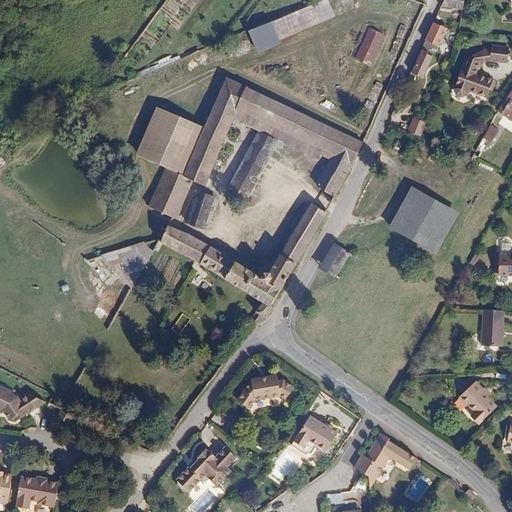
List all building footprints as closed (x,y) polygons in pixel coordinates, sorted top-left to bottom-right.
[(335,17),(327,0),(323,0),(272,22),(280,40),(335,17)] [(462,10),(463,0),(444,0),(441,7),(462,10)] [(280,40),(272,22),(248,31),(258,54),(281,44),(280,40)] [(439,47),(448,29),(433,22),(425,40),(419,52),(439,47)] [(370,66),(385,35),(369,28),(354,59),(370,66)] [(474,69),(477,60),(489,57),(505,60),(508,46),(491,44),(490,46),(468,56),(464,55),(452,87),(455,93),(460,95),(465,92),(466,88),(484,95),(487,88),(490,78),(476,73),(473,72),(474,69)] [(363,142),(226,77),(203,127),(183,175),(183,176),(193,180),(205,185),(234,118),(258,130),(280,141),(319,159),(322,155),(330,159),(316,185),(332,196),(335,198),(358,153),(363,142)] [(511,90),(498,111),(511,119),(511,90)] [(183,175),(203,127),(158,108),(138,156),(165,167),(183,175)] [(413,117),(408,132),(421,136),(425,121),(413,117)] [(491,136),(497,125),(492,121),(486,133),(491,136)] [(247,199),(280,141),(258,130),(227,188),(247,199)] [(176,219),(193,180),(183,176),(183,175),(165,167),(148,206),(172,217),(176,219)] [(436,254),(459,214),(412,187),(389,227),(436,254)] [(206,231),(217,197),(195,190),(184,223),(206,231)] [(327,213),(335,198),(332,196),(324,211),(327,213)] [(272,303),(327,213),(324,211),(311,203),(268,272),(264,272),(262,276),(235,261),(235,260),(208,244),(194,237),(180,230),(168,225),(162,239),(160,243),(189,258),(203,266),(259,301),(251,315),(258,320),(260,321),(264,316),(266,317),(275,305),(272,303)] [(125,288),(141,285),(136,266),(153,263),(148,243),(93,256),(99,285),(123,280),(125,288)] [(335,278),(351,254),(335,243),(319,268),(321,269),(335,278)] [(511,254),(495,253),(494,263),(499,264),(498,275),(511,275),(511,254)] [(502,347),(504,311),(484,310),(482,345),(502,347)] [(285,401),(293,388),(281,381),(276,382),(275,377),(250,382),(237,403),(248,410),(254,402),(279,397),(285,401)] [(237,403),(250,382),(248,382),(247,384),(234,405),(235,406),(237,403)] [(481,422),(497,407),(488,397),(489,396),(476,382),(459,398),(467,406),(468,405),(474,412),(473,413),(481,422)] [(18,421),(46,401),(29,393),(20,399),(18,396),(12,394),(13,392),(0,386),(0,409),(1,410),(3,409),(4,411),(11,421),(15,418),(18,421)] [(248,410),(237,403),(235,406),(247,413),(248,410)] [(68,423),(72,415),(65,411),(61,419),(68,423)] [(481,422),(473,413),(471,415),(479,424),(481,422)] [(324,452),(335,435),(330,431),(324,427),(309,417),(290,446),(304,456),(310,455),(315,447),(324,452)] [(416,457),(387,441),(389,438),(380,432),(375,441),(378,443),(369,457),(366,456),(362,454),(354,467),(359,470),(369,476),(378,476),(389,457),(409,469),(416,457)] [(369,457),(378,443),(375,441),(366,456),(369,457)] [(226,469),(236,459),(225,448),(216,458),(206,449),(203,449),(198,454),(198,457),(200,459),(191,469),(188,466),(176,479),(176,485),(182,490),(187,491),(188,491),(200,478),(203,481),(207,481),(209,479),(216,486),(230,472),(229,471),(226,469)] [(10,497),(13,475),(4,474),(4,472),(0,471),(0,499),(9,501),(10,497)] [(370,489),(378,476),(369,476),(370,489)] [(57,505),(61,483),(48,481),(49,479),(39,477),(38,479),(22,477),(18,498),(19,498),(17,507),(31,510),(33,501),(40,502),(39,504),(55,507),(55,505),(57,505)] [(355,489),(331,495),(333,502),(357,496),(355,489)]
